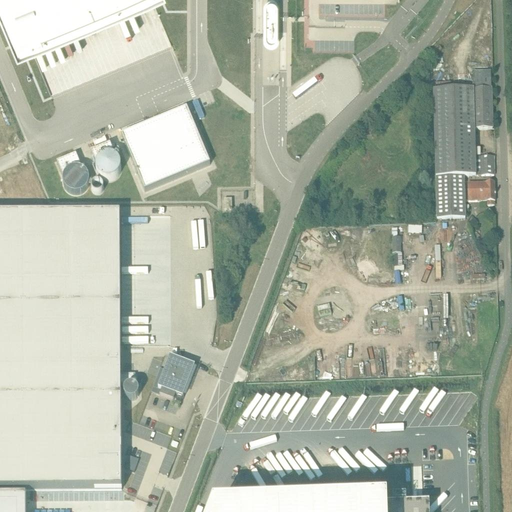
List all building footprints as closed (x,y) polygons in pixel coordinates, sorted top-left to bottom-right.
[(0,0),(0,12),(18,56),(23,53),(21,49),(30,45),(138,0),(0,0)] [(265,37),(265,38),(265,39),(266,39),(266,40),(266,41),(267,41),(267,42),(268,42),(269,42),(269,43),(270,43),(271,43),(272,43),(273,43),(274,43),(274,42),(275,42),(275,41),(276,41),(276,40),(277,40),(277,39),(277,38),(278,37),(278,7),(278,6),(277,5),(277,4),(277,3),(276,3),(276,2),(275,2),(274,1),(273,1),(272,1),(271,0),(271,1),(270,1),(269,1),(268,1),(268,2),(267,2),(266,3),(266,4),(265,5),(265,6),(265,7),(265,37)] [(493,129),(491,89),(491,72),(472,73),(472,90),(434,91),(436,178),(438,219),(446,218),(466,217),(464,177),(494,176),(494,157),(476,158),(475,130),(493,129)] [(122,136),(121,136),(145,192),(210,165),(202,145),(201,143),(187,109),(186,110),(162,120),(147,126),(122,136)] [(383,145),(352,187),(354,218),(424,216),(422,145),(383,145)] [(110,146),(91,154),(94,162),(96,165),(95,166),(95,167),(95,168),(95,169),(95,170),(95,171),(95,172),(95,173),(96,174),(96,175),(97,176),(97,177),(98,178),(99,178),(99,179),(100,180),(101,180),(102,181),(103,182),(104,182),(105,182),(106,182),(107,183),(108,183),(109,183),(110,183),(111,182),(112,182),(113,182),(114,182),(115,181),(116,181),(116,180),(117,180),(118,179),(118,178),(119,178),(120,177),(120,176),(121,175),(121,174),(122,173),(122,172),(122,171),(122,170),(122,169),(122,168),(122,167),(122,166),(122,165),(121,165),(121,164),(120,163),(120,162),(120,161),(119,161),(118,160),(118,159),(117,159),(116,158),(115,158),(115,157),(112,151),(110,146)] [(76,155),(57,163),(63,178),(63,179),(63,180),(63,181),(63,182),(63,183),(63,184),(63,185),(63,186),(63,187),(64,188),(64,189),(64,190),(65,190),(66,191),(66,192),(67,193),(68,193),(68,194),(69,194),(70,195),(71,195),(72,195),(73,196),(74,196),(75,196),(76,196),(77,196),(78,196),(79,196),(80,196),(81,195),(82,195),(83,195),(84,194),(85,193),(86,192),(87,191),(88,190),(88,189),(88,188),(89,188),(89,187),(89,186),(90,185),(90,184),(90,183),(90,182),(90,181),(90,180),(89,179),(89,178),(89,177),(88,176),(87,175),(87,174),(86,173),(85,173),(85,172),(84,171),(83,171),(82,170),(80,165),(76,155)] [(91,188),(91,189),(91,190),(92,191),(92,192),(93,193),(93,194),(94,194),(95,195),(96,195),(97,195),(98,195),(99,195),(100,195),(101,195),(101,194),(102,194),(102,193),(103,193),(103,192),(104,191),(104,190),(104,189),(104,188),(104,187),(104,186),(103,186),(103,185),(102,184),(101,183),(100,183),(99,183),(99,182),(98,182),(97,182),(96,182),(96,183),(95,183),(94,183),(94,184),(93,184),(93,185),(92,185),(92,186),(92,187),(91,187),(91,188)] [(487,206),(494,206),(494,202),(495,202),(495,195),(496,195),(496,193),(495,193),(494,183),(485,183),(485,184),(468,184),(469,202),(486,202),(487,202),(487,206)] [(232,200),(224,200),(224,210),(232,210),(232,200)] [(0,216),(0,491),(122,491),(121,385),(136,385),(136,374),(121,375),(120,215),(0,216)] [(408,226),(408,234),(421,234),(421,226),(408,226)] [(401,237),(392,237),(393,253),(401,253),(401,237)] [(162,391),(160,396),(174,402),(176,396),(183,399),(195,367),(170,358),(158,389),(162,391)] [(391,462),(391,474),(405,473),(404,462),(391,462)] [(0,511),(26,511),(26,499),(0,498),(0,511)]
